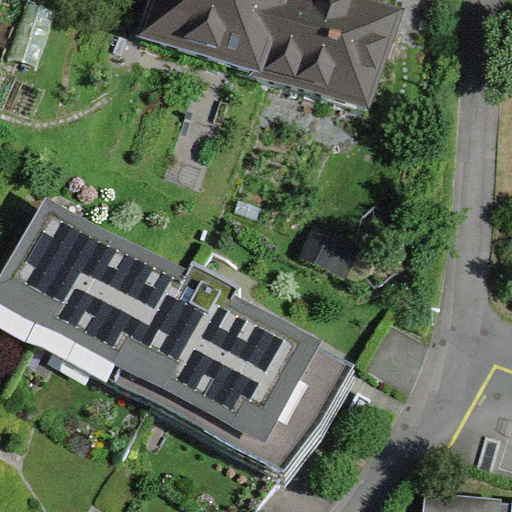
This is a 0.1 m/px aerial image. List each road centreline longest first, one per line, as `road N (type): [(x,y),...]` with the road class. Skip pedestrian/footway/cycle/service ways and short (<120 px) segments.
road 1 (residential): [(467,371),(483,0)]
road 2 (residential): [(467,371),(354,511)]
